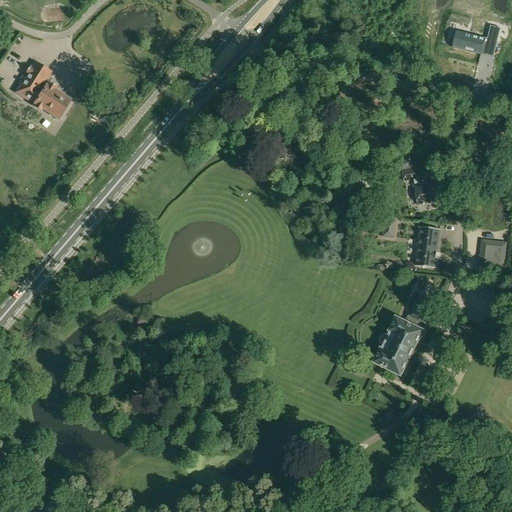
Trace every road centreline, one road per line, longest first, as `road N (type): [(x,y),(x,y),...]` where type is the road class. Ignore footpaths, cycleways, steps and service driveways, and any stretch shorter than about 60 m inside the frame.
road 1 (primary): [(0,319),(242,36)]
road 2 (unclassified): [(242,36),(305,67),(406,99),(472,112),(511,109)]
